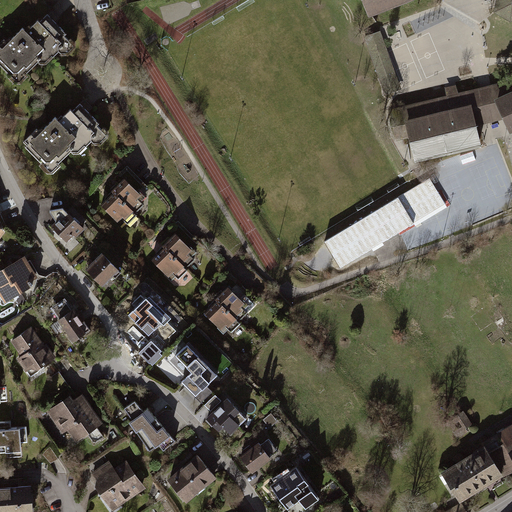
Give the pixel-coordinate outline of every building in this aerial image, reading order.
[(358,0),(365,18),(411,0),(358,0)] [(23,28),(0,51),(0,60),(15,75),(22,67),(28,73),(38,63),(43,69),(69,42),(43,16),(27,33),(23,28)] [(379,33),(366,38),(386,97),(400,92),(379,33)] [(488,86),(386,109),(393,140),(409,137),(414,160),(481,145),(477,125),(496,121),(488,86)] [(511,89),(493,98),(509,133),(511,131),(511,89)] [(32,136),(23,145),(50,172),(71,152),(76,157),(90,143),(97,149),(109,137),(79,107),(62,125),(57,120),(36,140),(32,136)] [(113,194),(101,206),(120,226),(125,222),(128,225),(137,216),(135,214),(143,206),(141,203),(146,198),(141,194),(140,195),(124,178),(111,192),(113,194)] [(68,214),(52,229),(67,245),(83,229),(68,214)] [(164,248),(152,260),(171,280),(176,276),(179,280),(188,271),(186,269),(194,260),(192,257),(196,253),(192,248),(191,249),(175,233),(161,246),(164,248)] [(24,256),(0,270),(0,295),(5,303),(32,286),(30,283),(38,278),(32,268),(24,256)] [(105,258),(89,273),(107,291),(122,276),(105,258)] [(216,301),(204,314),(224,334),(228,330),(231,333),(240,324),(239,322),(247,313),(241,307),(245,304),(228,287),(214,300),(216,301)] [(65,298),(50,308),(59,320),(57,321),(73,343),(90,331),(83,322),(82,323),(77,315),(78,315),(73,309),(65,298)] [(146,303),(130,318),(148,337),(164,322),(146,303)] [(31,327),(11,341),(22,356),(17,359),(30,377),(57,358),(46,343),(44,344),(31,327)] [(188,345),(175,356),(192,374),(182,383),(201,403),(212,392),(207,387),(218,376),(188,345)] [(156,346),(144,358),(152,366),(164,354),(156,346)] [(70,395),(46,412),(62,434),(67,431),(75,443),(103,424),(82,394),(73,400),(70,395)] [(221,401),(215,395),(205,406),(211,412),(221,401)] [(129,417),(127,418),(148,446),(166,432),(145,405),(140,408),(132,398),(121,406),(129,417)] [(227,398),(204,420),(218,433),(223,428),(231,435),(240,426),(238,425),(246,417),(227,398)] [(453,433),(457,440),(469,432),(466,429),(473,425),(464,411),(455,416),(462,427),(453,433)] [(278,422),(271,413),(263,420),(269,429),(278,422)] [(0,452),(21,450),(20,443),(27,443),(25,426),(8,428),(7,421),(0,422),(0,452)] [(485,448),(442,473),(461,504),(462,503),(504,477),(505,478),(511,474),(511,426),(483,444),(485,448)] [(267,438),(242,457),(254,472),(279,453),(267,438)] [(180,470),(167,480),(186,503),(216,478),(197,456),(180,470)] [(109,462),(92,474),(97,480),(95,488),(111,511),(113,511),(146,489),(126,460),(114,469),(109,462)] [(297,468),(271,486),(288,510),(299,501),(306,510),(320,500),(297,468)] [(23,486),(0,488),(0,511),(32,511),(30,486),(23,486)] [(467,511),(462,503),(461,504),(446,511),(467,511)]
